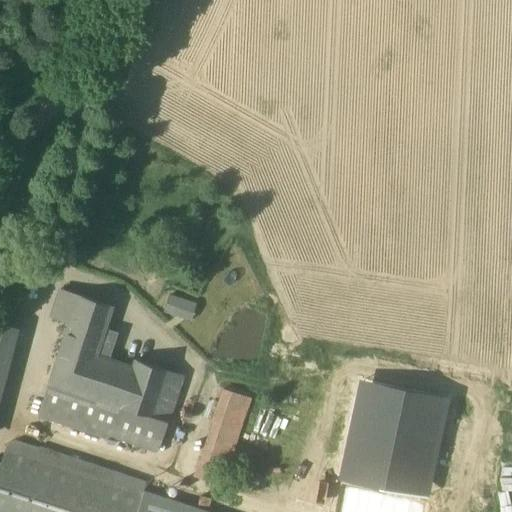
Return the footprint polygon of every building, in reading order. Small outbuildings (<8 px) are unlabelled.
[(182,375),(135,360),(132,369),(94,356),(103,329),(110,306),(60,289),(51,318),(68,324),(38,416),(91,434),(92,429),(156,449),(167,421),(182,375)] [(163,312),(178,316),(183,298),(169,294),(163,312)] [(0,388),(14,326),(0,323),(0,388)] [(355,374),(336,475),(341,476),(334,511),(422,511),(445,391),(355,374)] [(226,469),(251,397),(221,387),(196,459),(226,469)] [(200,511),(7,448),(0,468),(0,511),(200,511)]
